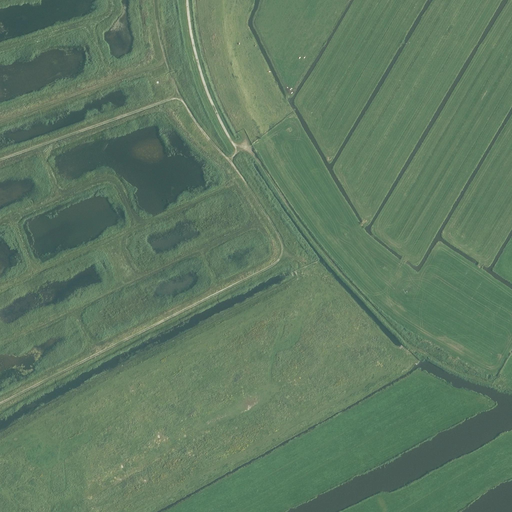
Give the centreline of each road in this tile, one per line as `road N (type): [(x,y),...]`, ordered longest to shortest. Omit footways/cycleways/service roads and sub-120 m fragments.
road 1 (track): [(243,148),(336,269),(400,336),(469,378),(492,385),(511,378)]
road 2 (track): [(0,403),(277,263),(283,253)]
road 3 (track): [(344,247),(497,0)]
road 4 (track): [(0,289),(243,179)]
road 5 (track): [(179,95),(0,160)]
road 6 (track): [(0,122),(166,62),(170,73)]
road 7 (track): [(228,161),(243,148),(208,98),(187,0)]
